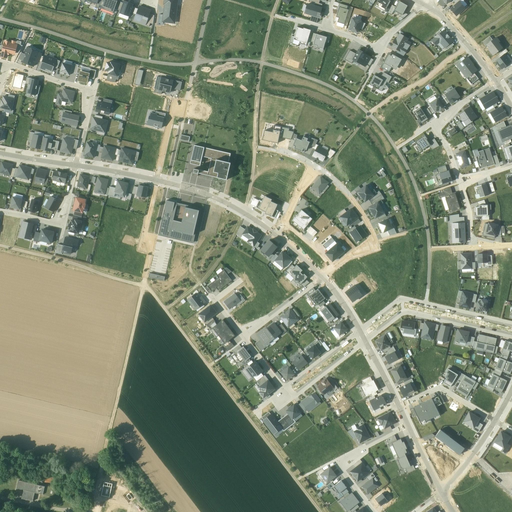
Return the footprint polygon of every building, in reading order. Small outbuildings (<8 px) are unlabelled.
[(104,0),(105,0),(103,7),(102,7),(109,10),(108,12),(113,13),(115,8),(118,1),(114,0),(104,0)] [(175,23),(177,0),(164,0),(164,4),(165,4),(164,15),(163,22),(175,23)] [(385,12),(389,5),(391,0),(378,0),(375,6),(385,12)] [(134,4),(124,1),(123,3),(119,14),(129,17),(130,13),(133,7),(134,4)] [(407,6),(399,1),(396,7),(394,11),(401,15),(402,16),(404,13),(407,6)] [(451,10),(456,16),(465,8),(459,2),(451,10)] [(320,13),(321,9),(314,7),(307,4),(305,13),(312,15),(318,17),(320,18),(321,14),(320,13)] [(396,7),(392,5),(391,7),(387,13),(388,13),(391,15),(394,11),(396,7)] [(150,14),(151,10),(140,6),(134,22),(145,25),(146,22),(147,22),(150,14)] [(349,10),(347,9),(339,7),(336,17),(339,18),(338,22),(345,25),(349,10)] [(145,25),(149,27),(150,24),(153,24),(154,16),(150,14),(147,22),(146,22),(145,25)] [(317,23),(318,17),(312,15),(310,21),(317,23)] [(349,30),(357,32),(358,29),(360,22),(361,21),(353,19),(349,30)] [(299,44),(306,46),(308,38),(311,30),(304,28),(303,29),(297,27),(294,37),(293,40),(300,42),(299,44)] [(438,36),(433,41),(436,45),(440,42),(445,48),(451,42),(453,41),(444,31),(442,33),(438,36)] [(327,37),(317,34),(314,43),(313,45),(317,46),(317,47),(323,49),(327,37)] [(394,44),(392,47),(398,50),(405,54),(412,41),(400,34),(397,39),(395,39),(393,43),(394,44)] [(486,46),(493,41),(490,37),(483,42),(486,46)] [(486,46),(493,55),(502,49),(498,44),(500,42),(496,38),(493,41),(486,46)] [(1,57),(7,58),(8,53),(15,54),(17,45),(16,44),(17,42),(11,41),(11,42),(5,42),(1,57)] [(454,45),(451,42),(445,48),(448,51),(454,45)] [(22,60),(22,62),(34,66),(36,62),(39,52),(27,47),(24,54),(26,55),(23,61),(22,60)] [(363,53),(359,50),(357,54),(353,60),(365,67),(367,64),(370,58),(370,57),(363,53)] [(353,60),(357,54),(350,51),(345,60),(351,64),(353,60)] [(392,67),(392,68),(394,69),(400,59),(390,53),(384,63),(392,67)] [(509,64),(510,63),(504,55),(501,57),(496,61),(502,69),(509,64)] [(45,56),(44,58),(42,63),(40,69),(48,72),(48,71),(52,72),(54,68),(57,60),(45,56)] [(472,63),(467,58),(462,62),(457,66),(461,71),(464,70),(469,77),(474,73),(477,71),(471,63),(472,63)] [(118,76),(120,64),(110,62),(110,63),(107,62),(104,71),(109,72),(108,74),(118,76)] [(381,68),(389,72),(392,68),(392,67),(384,63),(381,68)] [(72,66),(63,64),(60,73),(69,75),(70,72),(72,66)] [(72,66),(70,72),(77,74),(78,68),(79,65),(73,64),(72,66)] [(88,78),(90,72),(89,72),(81,70),(80,74),(78,81),(87,83),(88,78)] [(139,86),(143,71),(138,70),(134,85),(139,86)] [(384,73),(380,79),(387,82),(388,83),(392,77),(384,73)] [(479,79),(474,73),(469,77),(467,78),(472,85),(479,79)] [(12,87),(21,89),(21,88),(23,81),(24,76),(16,74),(12,87)] [(118,76),(108,74),(106,81),(115,83),(116,80),(118,80),(119,77),(118,76)] [(380,79),(374,75),(369,85),(382,92),(384,88),(386,89),(388,86),(385,85),(387,82),(380,79)] [(171,89),(173,80),(162,78),(159,91),(170,93),(171,89)] [(28,84),(27,93),(30,93),(30,95),(35,96),(35,93),(37,85),(38,81),(31,79),(30,85),(28,84)] [(180,91),(182,82),(173,80),(171,89),(180,91)] [(458,95),(454,89),(445,95),(450,102),(451,104),(457,100),(456,99),(459,97),(457,96),(458,95)] [(59,94),(56,104),(60,105),(61,101),(72,103),(75,92),(64,90),(63,95),(59,94)] [(499,102),(493,92),(486,96),(480,100),(486,109),(493,105),(496,103),(499,102)] [(450,102),(445,95),(440,98),(444,103),(445,105),(450,102)] [(5,109),(12,110),(14,99),(8,98),(4,97),(2,103),(1,103),(0,108),(5,109)] [(441,111),(444,109),(441,105),(437,99),(430,104),(429,105),(431,107),(434,113),(435,114),(440,111),(441,111)] [(111,105),(103,103),(99,102),(96,111),(109,115),(111,105)] [(472,121),(477,118),(470,107),(464,111),(465,112),(460,115),(461,117),(460,118),(463,122),(464,121),(467,126),(472,122),(472,121)] [(507,116),(501,107),(496,110),(490,113),(491,114),(496,122),(507,116)] [(427,118),(428,117),(424,111),(423,112),(420,108),(415,111),(418,115),(416,116),(421,124),(428,119),(427,118)] [(64,113),(62,123),(72,125),(77,126),(79,117),(72,115),(64,113)] [(91,129),(98,131),(102,132),(105,132),(107,121),(102,120),(103,117),(95,115),(95,118),(93,118),(91,129)] [(161,129),(164,118),(155,116),(149,115),(147,125),(161,129)] [(182,134),(191,137),(193,125),(194,120),(185,118),(182,134)] [(456,124),(461,131),(464,128),(460,121),(456,124)] [(496,126),(498,131),(506,127),(504,122),(496,126)] [(279,137),(281,127),(274,125),(272,132),(264,131),(262,140),(263,141),(278,143),(279,137)] [(511,135),(511,127),(511,125),(506,127),(498,131),(503,142),(505,141),(510,139),(511,138),(511,137),(511,136),(511,135)] [(281,127),(279,137),(291,140),(294,132),(289,131),(290,129),(281,127)] [(457,132),(454,127),(445,133),(448,138),(457,132)] [(31,147),(41,149),(43,138),(44,137),(34,135),(32,142),(31,147)] [(304,136),(302,141),(298,150),(304,153),(305,150),(306,151),(309,145),(307,145),(310,138),(304,136)] [(429,147),(432,145),(429,142),(425,136),(415,142),(418,146),(419,145),(422,151),(429,146),(429,147)] [(43,138),(41,149),(51,152),(51,149),(53,141),(43,138)] [(292,148),(298,150),(302,141),(296,138),(295,141),(292,148)] [(310,138),(307,145),(309,145),(314,148),(316,144),(318,141),(310,138)] [(63,139),(61,152),(71,154),(72,149),(74,141),(63,139)] [(432,151),(439,146),(435,139),(429,142),(432,145),(429,147),(432,151)] [(53,141),(51,149),(57,151),(59,142),(53,141)] [(87,142),(84,156),(94,158),(96,151),(97,145),(87,142)] [(194,145),(190,164),(200,166),(202,157),(211,159),(229,163),(231,154),(194,145)] [(103,154),(102,158),(113,161),(114,155),(116,149),(105,146),(104,148),(103,154)] [(325,156),(327,152),(326,151),(322,149),(318,147),(316,150),(313,156),(315,158),(315,159),(318,161),(319,160),(322,161),(325,156)] [(120,156),(119,161),(133,165),(134,160),(136,152),(122,148),(120,156)] [(330,148),(325,156),(330,159),(336,152),(330,148)] [(492,157),(489,148),(478,152),(479,156),(476,157),(480,169),(487,167),(495,165),(492,157)] [(461,168),(469,166),(465,152),(456,154),(461,168)] [(208,166),(209,166),(208,172),(207,176),(227,180),(231,163),(229,163),(211,159),(210,163),(209,163),(208,163),(208,164),(208,165),(208,166)] [(0,172),(10,175),(12,168),(13,165),(2,162),(0,171),(0,172)] [(17,177),(29,180),(30,174),(31,169),(20,166),(19,169),(17,177)] [(439,174),(447,171),(445,166),(437,169),(439,174)] [(38,169),(35,181),(44,183),(47,171),(38,169)] [(452,181),(449,171),(447,171),(439,174),(435,175),(438,186),(452,181)] [(55,172),(53,180),(65,183),(65,181),(67,176),(67,174),(55,172)] [(90,177),(81,175),(79,182),(78,186),(87,189),(88,185),(90,177)] [(321,177),(312,188),(319,194),(322,191),(327,185),(328,183),(321,177)] [(108,180),(98,178),(95,192),(105,195),(106,188),(108,180)] [(116,188),(115,194),(121,195),(120,196),(126,198),(127,193),(129,185),(128,185),(128,183),(118,181),(116,188)] [(486,184),(477,187),(478,190),(476,191),(478,194),(479,194),(480,198),(489,195),(486,184)] [(146,198),(149,188),(139,185),(138,187),(137,195),(137,196),(146,198)] [(371,192),(366,186),(361,189),(356,193),(355,194),(360,200),(362,198),(365,202),(368,199),(373,195),(371,192)] [(110,187),(109,189),(108,195),(114,197),(115,194),(116,188),(110,187)] [(445,197),(453,194),(450,187),(442,190),(443,193),(439,194),(440,199),(445,197)] [(373,195),(368,199),(371,202),(382,195),(379,191),(377,193),(373,195)] [(453,194),(445,197),(448,206),(458,202),(455,194),(453,194)] [(382,195),(371,202),(373,206),(378,202),(382,201),(384,199),(382,195)] [(256,208),(266,212),(271,202),(272,200),(264,196),(262,201),(259,200),(256,208)] [(11,207),(20,209),(20,207),(22,200),(13,197),(11,207)] [(45,208),(53,212),(59,201),(51,197),(45,208)] [(74,210),(82,212),(83,208),(84,209),(85,205),(84,204),(85,200),(78,198),(77,198),(76,203),(75,203),(74,206),(75,206),(74,210)] [(259,201),(254,198),(251,204),(256,207),(259,201)] [(38,201),(32,200),(29,211),(36,213),(38,201)] [(158,235),(192,243),(199,210),(185,207),(182,222),(173,220),(177,205),(177,203),(166,201),(158,235)] [(277,205),(271,202),(266,212),(265,214),(275,218),(278,212),(278,211),(275,209),(277,205)] [(380,205),(378,202),(373,206),(369,208),(370,208),(366,210),(371,218),(374,216),(375,218),(377,217),(385,213),(380,205)] [(460,209),(458,202),(448,206),(450,213),(460,209)] [(475,207),(476,216),(482,216),(489,216),(490,216),(489,210),(488,210),(488,205),(486,205),(478,206),(478,207),(475,207)] [(358,218),(351,209),(347,213),(342,217),(344,220),(343,221),(347,226),(358,218)] [(312,219),(301,210),(293,221),(304,230),(312,219)] [(450,224),(452,224),(459,224),(463,223),(463,217),(459,217),(459,214),(450,216),(450,224)] [(388,219),(376,225),(380,234),(387,231),(392,228),(388,219)] [(69,231),(78,234),(79,230),(81,230),(82,226),(80,226),(81,222),(80,222),(80,221),(75,220),(75,221),(72,221),(71,224),(69,224),(69,227),(70,227),(69,231)] [(19,237),(30,240),(32,234),(30,234),(32,225),(33,224),(23,222),(19,237)] [(459,224),(452,224),(453,243),(465,242),(464,223),(459,224)] [(482,236),(495,238),(496,232),(497,232),(497,229),(498,225),(489,223),(489,224),(485,224),(482,236)] [(350,233),(357,242),(367,235),(360,226),(356,229),(350,233)] [(243,235),(246,230),(240,227),(236,235),(241,238),(243,235)] [(257,242),(261,236),(248,227),(246,230),(243,235),(250,239),(248,242),(254,246),(257,242)] [(313,237),(317,232),(310,227),(306,231),(313,237)] [(392,228),(387,231),(390,236),(397,234),(394,228),(392,228)] [(55,237),(56,230),(50,229),(49,230),(46,229),(46,231),(54,233),(53,237),(55,237)] [(46,231),(42,230),(41,234),(40,240),(51,243),(53,237),(54,233),(46,231)] [(39,243),(41,234),(36,232),(33,241),(39,243)] [(328,246),(331,249),(337,244),(330,236),(321,243),(326,248),(328,246)] [(79,241),(66,238),(65,242),(64,246),(62,252),(70,255),(72,250),(76,251),(79,241)] [(271,253),(277,247),(269,240),(261,250),(269,256),(271,253)] [(326,253),(333,261),(346,249),(343,246),(339,242),(337,244),(331,249),(326,253)] [(279,257),(275,261),(284,268),(291,259),(283,252),(279,257)] [(274,256),(270,260),(273,263),(275,261),(279,257),(276,254),(274,256)] [(471,254),(461,254),(462,262),(462,269),(472,269),(472,263),(471,254)] [(478,254),(478,265),(487,264),(487,256),(487,254),(478,254)] [(295,267),(292,265),(286,271),(289,274),(290,272),(295,267)] [(299,286),(301,285),(308,277),(304,274),(303,275),(301,273),(303,270),(297,265),(295,267),(290,272),(292,274),(291,276),(294,278),(293,280),(299,286)] [(216,276),(218,278),(225,286),(232,280),(227,275),(224,270),(216,276)] [(218,291),(225,286),(218,278),(207,287),(211,292),(216,288),(218,291)] [(306,279),(301,285),(304,287),(309,283),(306,279)] [(354,285),(345,292),(353,302),(362,295),(354,285)] [(313,288),(306,293),(309,296),(316,291),(313,288)] [(315,307),(318,304),(323,301),(325,299),(318,289),(316,291),(309,296),(308,297),(315,307)] [(471,302),(473,294),(468,293),(467,296),(463,295),(462,299),(460,307),(470,309),(471,302)] [(196,294),(188,300),(196,310),(205,302),(201,298),(200,299),(196,294)] [(241,301),(235,294),(224,302),(229,309),(237,304),(241,301)] [(487,301),(478,299),(476,310),(485,312),(486,309),(487,301)] [(325,308),(321,311),(325,316),(323,317),(327,323),(338,315),(330,304),(325,308)] [(211,306),(199,315),(204,322),(212,317),(216,313),(211,306)] [(283,315),(280,317),(282,319),(288,328),(298,320),(291,311),(290,309),(286,313),(286,312),(283,314),(283,315)] [(294,309),(291,311),(297,318),(300,316),(294,309)] [(212,317),(204,322),(207,325),(214,320),(212,317)] [(213,328),(217,324),(214,320),(207,325),(211,330),(213,328)] [(213,328),(219,336),(229,328),(223,320),(217,324),(213,328)] [(402,333),(415,335),(416,329),(414,329),(414,326),(415,323),(402,321),(401,327),(403,328),(402,333)] [(342,322),(334,328),(340,335),(343,333),(347,329),(342,322)] [(435,330),(436,325),(425,322),(424,324),(423,328),(424,328),(424,330),(422,335),(426,336),(425,338),(432,340),(435,330)] [(274,323),(266,329),(273,339),(281,333),(277,328),(274,323)] [(282,324),(277,328),(281,333),(283,335),(287,331),(282,324)] [(442,326),(438,341),(446,342),(449,327),(442,326)] [(235,336),(229,328),(219,336),(225,344),(230,340),(235,336)] [(266,346),(274,340),(273,339),(266,329),(265,329),(257,335),(261,340),(266,346)] [(469,332),(458,330),(456,341),(466,343),(468,336),(469,332)] [(381,351),(382,350),(390,346),(389,345),(394,343),(392,339),(390,340),(387,334),(381,337),(382,338),(376,341),(381,351)] [(475,349),(493,353),(495,346),(497,339),(479,334),(477,342),(475,349)] [(475,338),(468,336),(466,343),(466,345),(473,346),(475,338)] [(234,346),(230,340),(225,344),(222,345),(227,352),(234,346)] [(266,346),(261,340),(256,344),(261,351),(266,347),(266,346)] [(511,342),(505,341),(503,349),(510,351),(511,351),(511,342)] [(235,354),(242,348),(239,345),(232,350),(235,354)] [(315,346),(307,351),(310,354),(313,359),(320,353),(317,349),(315,346)] [(390,346),(382,350),(384,354),(387,351),(391,348),(390,346)] [(391,348),(387,351),(389,355),(394,352),(396,351),(394,346),(391,348)] [(249,359),(251,357),(244,347),(242,348),(235,354),(231,357),(237,364),(241,361),(243,359),(245,362),(249,359)] [(508,357),(510,351),(503,349),(500,355),(508,357)] [(301,356),(304,359),(307,357),(301,350),(299,352),(301,356)] [(389,355),(385,357),(389,364),(398,359),(394,352),(389,355)] [(301,356),(293,362),(299,370),(307,363),(304,359),(301,356)] [(499,358),(495,369),(502,371),(510,374),(511,369),(511,362),(506,361),(499,358)] [(252,377),(253,377),(260,371),(262,370),(255,362),(253,363),(249,367),(242,371),(245,375),(249,373),(252,377)] [(391,370),(394,376),(403,372),(400,366),(395,368),(391,370)] [(289,367),(282,373),(284,376),(287,380),(294,374),(291,370),(289,367)] [(455,380),(458,375),(455,373),(448,369),(446,373),(447,374),(445,377),(446,378),(443,383),(450,387),(455,380)] [(257,382),(264,376),(260,371),(253,377),(257,382)] [(406,378),(403,372),(394,376),(397,383),(401,380),(406,378)] [(493,374),(487,386),(494,389),(502,393),(507,381),(499,377),(493,374)] [(467,397),(472,388),(476,382),(465,375),(461,382),(456,391),(467,397)] [(260,386),(267,381),(264,376),(257,382),(260,386)] [(317,386),(318,389),(322,393),(323,395),(333,388),(330,383),(327,379),(317,386)] [(259,393),(263,398),(264,398),(268,394),(274,389),(268,380),(267,381),(260,386),(259,387),(261,391),(259,393)] [(376,391),(378,390),(373,380),(372,381),(364,385),(362,386),(365,390),(362,391),(365,397),(370,394),(376,391)] [(414,393),(410,383),(405,386),(400,388),(404,397),(414,393)] [(320,400),(314,393),(309,397),(310,398),(302,404),(303,404),(305,407),(302,410),(304,412),(311,407),(312,409),(316,405),(316,404),(320,400)] [(388,405),(383,395),(376,398),(369,402),(374,411),(388,405)] [(441,396),(432,400),(436,407),(444,403),(441,396)] [(421,424),(439,415),(436,407),(432,400),(431,399),(413,408),(417,416),(421,424)] [(300,413),(294,404),(286,410),(288,413),(293,419),(300,413)] [(264,420),(271,415),(269,412),(262,418),(264,420)] [(464,421),(474,427),(479,418),(469,412),(464,421)] [(293,419),(288,413),(283,418),(290,427),(296,422),(293,419)] [(395,423),(390,413),(378,419),(381,425),(383,424),(385,429),(390,426),(395,423)] [(274,434),(281,428),(277,422),(271,415),(264,420),(274,434)] [(290,427),(283,418),(277,422),(281,428),(284,431),(290,427)] [(473,429),(478,433),(483,425),(477,422),(473,429)] [(370,438),(363,424),(355,428),(356,429),(353,431),(357,437),(360,443),(370,438)] [(353,439),(357,437),(353,431),(353,429),(348,432),(353,439)] [(440,429),(435,437),(459,455),(465,448),(440,429)] [(510,438),(501,432),(495,442),(504,447),(506,443),(510,438)] [(392,443),(397,441),(394,435),(387,439),(390,447),(393,446),(392,443)] [(409,454),(404,441),(402,442),(401,439),(397,441),(392,443),(393,446),(399,459),(406,456),(409,454)] [(510,446),(506,443),(504,447),(502,450),(506,453),(510,446)] [(409,462),(406,456),(399,459),(397,460),(401,469),(402,469),(403,470),(411,466),(409,462)] [(378,465),(384,462),(381,457),(375,460),(378,465)] [(353,465),(355,468),(362,463),(363,463),(360,459),(353,465)] [(407,473),(415,470),(412,463),(411,464),(410,462),(409,462),(411,466),(403,470),(404,471),(406,470),(407,473)] [(351,472),(358,481),(369,472),(362,463),(355,468),(351,472)] [(321,474),(328,482),(332,479),(336,476),(330,468),(325,472),(321,474)] [(362,487),(368,494),(378,486),(373,478),(362,487)] [(347,487),(342,480),(335,486),(332,488),(335,492),(337,490),(339,494),(341,492),(346,488),(347,487)] [(45,487),(27,482),(25,492),(23,499),(34,502),(36,493),(44,495),(45,487)] [(375,499),(381,506),(388,500),(382,493),(375,499)] [(359,503),(352,494),(350,495),(345,499),(341,502),(348,511),(350,509),(357,504),(359,503)]
